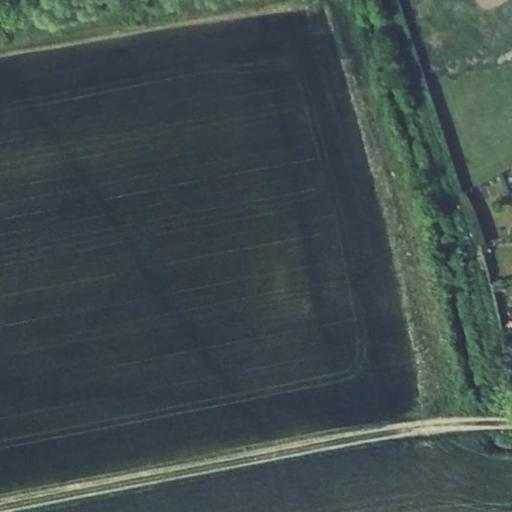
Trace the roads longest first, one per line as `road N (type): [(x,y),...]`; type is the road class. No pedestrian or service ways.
road 1 (track): [(511,425),(424,427),(0,510)]
road 2 (track): [(510,425),(374,0)]
